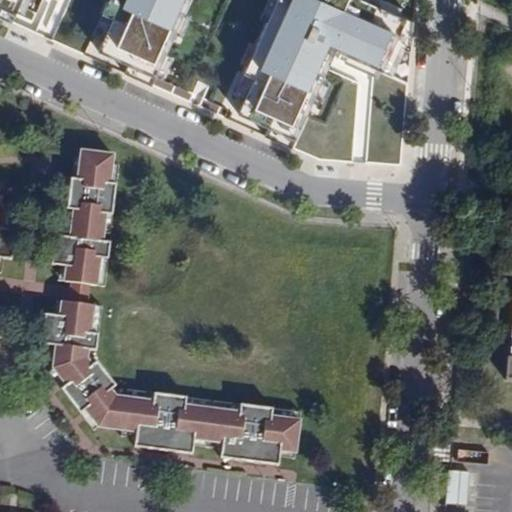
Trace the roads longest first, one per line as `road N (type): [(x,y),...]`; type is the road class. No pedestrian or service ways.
road 1 (residential): [(0,54),(320,197),(431,211)]
road 2 (residential): [(431,211),(404,511)]
road 3 (residential): [(450,0),(431,211)]
